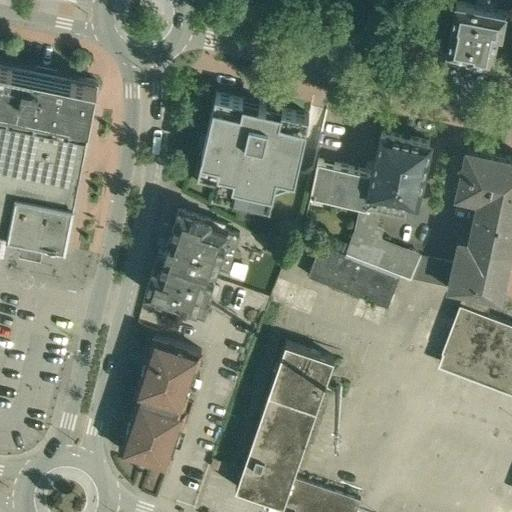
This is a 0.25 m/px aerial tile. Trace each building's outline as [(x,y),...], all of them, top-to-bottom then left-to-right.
[(489,0),(476,0),(475,4),(456,0),(451,27),(452,27),(448,49),(468,53),(468,56),(491,61),(497,32),(502,33),(506,10),(488,6),(489,0)] [(99,82),(0,61),(0,234),(65,248),(99,82)] [(251,114),(241,111),(244,99),(217,93),(203,155),(220,159),(216,176),(217,176),(213,192),(271,205),(275,189),(279,173),(296,177),(310,114),(283,108),(280,120),(271,118),(266,110),(259,109),(251,114)] [(430,140),(383,130),(374,172),(337,163),(329,196),(363,204),(376,207),(377,201),(379,193),(389,195),(417,201),(430,140)] [(511,157),(468,149),(459,191),(481,196),(471,240),(460,237),(456,264),(451,286),(466,290),(495,296),(504,298),(511,251),(511,157)] [(389,195),(379,193),(377,201),(381,201),(380,203),(387,204),(389,195)] [(376,207),(363,204),(357,229),(348,253),(388,268),(396,247),(384,242),(385,240),(381,238),(383,228),(375,227),(380,203),(381,201),(377,201),(376,207)] [(223,220),(180,207),(166,250),(160,248),(146,291),(196,307),(194,312),(205,316),(212,296),(207,295),(217,263),(229,267),(240,231),(222,225),(223,220)] [(348,253),(320,243),(308,274),(388,305),(400,273),(348,253)] [(421,256),(396,247),(388,268),(400,273),(412,278),(421,256)] [(456,264),(421,256),(412,278),(451,286),(456,264)] [(495,296),(466,290),(461,304),(489,314),(495,296)] [(511,322),(489,314),(461,304),(450,331),(443,351),(511,377),(511,322)] [(450,331),(440,327),(432,347),(443,351),(450,331)] [(202,349),(155,333),(147,357),(146,357),(143,367),(136,391),(139,393),(132,415),(128,425),(129,425),(121,449),(168,465),(187,407),(183,406),(202,349)] [(286,340),(237,487),(284,503),(294,475),(335,357),(286,340)] [(427,390),(423,413),(432,414),(436,392),(427,390)] [(356,511),(362,498),(294,475),(284,503),(296,507),(294,511),(356,511)]
